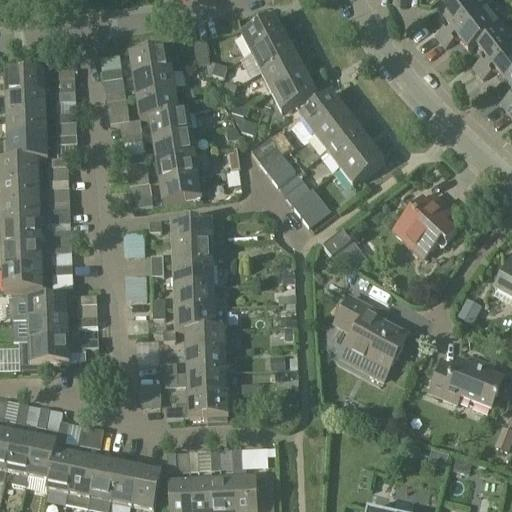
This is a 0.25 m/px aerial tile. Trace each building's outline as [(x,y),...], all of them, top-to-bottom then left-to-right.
[(435,39),(440,46),(478,16),(466,0),(458,0),(438,16),(450,32),(446,36),(444,32),(435,39)] [(493,35),(492,34),(478,16),(440,46),(445,52),(454,45),(451,42),(455,39),(468,55),(476,49),(476,48),(493,35)] [(252,61),(287,42),(277,22),(259,31),(242,40),(252,61)] [(511,42),(501,28),(492,34),(493,35),(476,48),(476,49),(488,64),(484,67),(481,64),(472,71),(477,77),(490,67),(511,50),(511,42)] [(252,61),(262,80),(297,62),(287,42),(252,61)] [(511,80),(511,50),(490,67),(477,77),(482,84),(491,77),(489,74),(493,70),(505,86),(511,80)] [(132,82),(172,76),(168,54),(129,60),(132,82)] [(262,80),(272,99),(307,81),(297,62),(262,80)] [(223,84),(227,72),(215,69),(212,80),(223,84)] [(55,76),(56,85),(76,85),(75,75),(55,76)] [(123,84),(122,75),(102,78),(103,87),(123,84)] [(132,82),(135,104),(175,98),(172,76),(132,82)] [(5,101),(46,100),(45,77),(4,78),(5,101)] [(511,80),(505,86),(511,95),(511,100),(501,109),(507,115),(511,111),(511,80)] [(317,101),(307,81),(272,99),(282,119),(317,101)] [(233,103),(237,91),(225,87),(221,99),(233,103)] [(126,105),(125,97),(105,100),(107,108),(126,105)] [(299,121),(313,139),(345,115),(331,97),(299,121)] [(139,126),(148,124),(178,118),(175,98),(135,104),(139,126)] [(76,107),(76,99),(56,99),(56,107),(76,107)] [(5,101),(6,123),(46,121),(46,100),(5,101)] [(243,122),(247,111),(235,107),(231,118),(243,122)] [(345,115),(313,139),(326,156),(358,132),(345,115)] [(148,124),(152,145),(191,139),(188,117),(178,118),(148,124)] [(129,127),(128,118),(108,121),(109,130),(129,127)] [(77,129),(76,120),(56,121),(56,129),(77,129)] [(6,123),(7,143),(47,142),(46,121),(6,123)] [(253,141),(257,130),(245,126),(243,134),(242,137),(253,141)] [(358,132),(326,156),(339,173),(371,149),(358,132)] [(143,146),(141,138),(122,141),(123,149),(143,146)] [(152,145),(155,166),(195,160),(191,139),(152,145)] [(77,150),(77,141),(57,142),(57,151),(77,150)] [(0,145),(0,165),(8,165),(38,165),(48,165),(47,142),(7,143),(7,146),(0,145)] [(265,175),(266,176),(284,162),(270,144),(252,158),(265,175)] [(385,167),(371,149),(339,173),(353,191),(385,167)] [(232,164),(241,163),(239,153),(231,154),(232,164)] [(155,166),(159,188),(198,182),(197,174),(209,172),(207,158),(195,160),(155,166)] [(146,168),(145,159),(125,162),(126,171),(146,168)] [(284,162),(266,176),(277,191),(295,177),(284,162)] [(68,164),(48,165),(48,174),(68,173),(68,164)] [(0,165),(0,187),(39,186),(38,165),(8,165),(0,165)] [(298,180),(280,195),(292,210),(310,196),(298,180)] [(150,189),(148,181),(129,184),(130,193),(150,189)] [(202,204),(198,182),(159,188),(162,210),(202,204)] [(69,194),(69,185),(49,186),(49,195),(69,194)] [(0,187),(0,209),(40,208),(39,186),(0,187)] [(310,196),(292,210),(310,234),(331,218),(313,194),(310,196)] [(440,253),(456,236),(445,226),(452,217),(434,200),(427,208),(423,204),(393,236),(423,264),(436,250),(440,253)] [(153,211),(152,203),(132,206),(133,215),(153,211)] [(0,209),(0,210),(1,231),(40,229),(70,228),(70,215),(50,216),(40,217),(40,208),(0,209)] [(172,249),(212,247),(212,248),(224,247),(223,226),(211,227),(211,226),(171,227),(172,249)] [(162,228),(149,228),(150,239),(162,239),(162,228)] [(0,252),(2,252),(41,251),(51,251),(71,250),(71,237),(45,238),(45,241),(41,241),(40,229),(1,231),(0,230),(0,252)] [(351,246),(342,234),(325,248),(334,259),(351,246)] [(124,237),(125,261),(146,261),(145,236),(124,237)] [(172,249),(173,271),(213,269),(212,248),(212,247),(172,249)] [(72,260),(71,250),(51,251),(52,261),(72,260)] [(2,252),(2,274),(42,273),(41,251),(2,252)] [(151,272),(163,271),(163,261),(151,262),(151,272)] [(511,266),(496,295),(511,304),(511,266)] [(173,271),(174,292),(214,290),(213,269),(173,271)] [(163,281),(163,271),(151,272),(151,282),(163,281)] [(52,282),(72,281),(72,272),(52,272),(52,282)] [(43,295),(42,273),(2,274),(3,296),(43,295)] [(285,287),(295,286),(295,278),(285,279),(285,287)] [(146,280),(125,282),(127,304),(149,302),(146,280)] [(174,292),(175,314),(215,312),(214,290),(174,292)] [(295,301),(279,301),(279,309),(296,309),(295,301)] [(371,313),(349,301),(335,328),(355,339),(342,362),(356,370),(360,361),(388,376),(407,341),(367,320),(371,313)] [(77,302),(77,311),(97,311),(97,302),(77,302)] [(67,303),(11,305),(12,327),(14,326),(68,325),(67,303)] [(153,315),(165,315),(164,305),(152,305),(153,315)] [(467,305),(458,321),(472,329),(475,323),(479,317),(481,312),(467,305)] [(176,337),(185,336),(216,334),(215,334),(215,312),(175,314),(176,337)] [(165,325),(165,315),(153,315),(153,325),(165,325)] [(281,333),(284,333),(293,333),(297,333),(297,324),(292,324),(292,321),(281,321),(281,333)] [(98,333),(97,323),(77,324),(78,333),(98,333)] [(68,325),(14,326),(14,348),(19,348),(69,346),(68,325)] [(185,336),(186,357),(226,356),(225,333),(215,334),(216,334),(185,336)] [(293,333),(284,333),(284,346),(294,345),(293,333)] [(175,336),(163,337),(163,348),(176,347),(175,336)] [(69,346),(19,348),(19,354),(20,370),(24,370),(45,370),(49,369),(70,369),(69,358),(84,357),(84,354),(99,353),(99,345),(69,346)] [(186,357),(186,379),(226,377),(226,356),(186,357)] [(285,374),(284,360),(270,361),(271,375),(285,374)] [(442,366),(429,398),(457,409),(460,401),(491,413),(495,402),(504,406),(509,404),(511,395),(511,392),(511,389),(502,386),(503,383),(490,378),(492,373),(473,365),(471,370),(457,365),(455,371),(442,366)] [(164,370),(165,380),(177,379),(176,369),(164,370)] [(186,379),(177,379),(165,380),(165,390),(187,389),(187,400),(227,399),(260,397),(259,389),(239,390),(239,391),(227,391),(226,377),(186,379)] [(162,411),(161,389),(141,389),(142,411),(162,411)] [(280,429),(287,429),(299,418),(298,397),(279,398),(280,429)] [(228,421),(227,399),(187,400),(188,409),(176,409),(176,413),(166,413),(166,423),(188,423),(228,421)] [(0,486),(4,487),(6,478),(14,438),(6,436),(8,427),(4,427),(8,407),(0,405),(0,486)] [(20,409),(14,438),(6,478),(14,479),(12,489),(25,492),(27,482),(36,442),(27,441),(29,432),(25,431),(29,411),(20,409)] [(47,435),(51,416),(41,414),(37,433),(47,435)] [(511,443),(511,421),(507,433),(502,431),(494,451),(507,456),(511,443)] [(60,428),(57,447),(66,449),(70,429),(60,428)] [(91,433),(82,432),(78,451),(87,453),(91,433)] [(55,457),(57,447),(36,442),(27,482),(47,486),(49,486),(54,457),(55,457)] [(233,456),(232,456),(233,476),(233,484),(234,511),(273,511),(272,484),(257,484),(257,483),(247,483),(246,475),(241,475),(241,455),(233,456)] [(427,468),(444,472),(448,460),(431,455),(427,468)] [(76,461),(55,457),(54,457),(49,486),(47,486),(45,496),(68,500),(76,461)] [(210,457),(211,477),(221,477),(220,457),(210,457)] [(199,478),(198,458),(189,458),(190,478),(199,478)] [(177,479),(176,459),(166,459),(167,467),(167,479),(177,479)] [(76,461),(68,500),(66,510),(76,511),(87,511),(89,504),(97,465),(76,461)] [(454,475),(470,479),(472,467),(457,464),(454,475)] [(118,470),(97,465),(89,504),(110,509),(118,470)] [(131,511),(139,474),(118,470),(110,509),(126,511),(131,511)] [(154,511),(162,478),(139,474),(131,511),(154,511)] [(234,511),(233,484),(211,485),(212,511),(234,511)] [(212,511),(211,485),(190,486),(191,511),(212,511)] [(191,511),(190,486),(168,487),(169,511),(191,511)]
